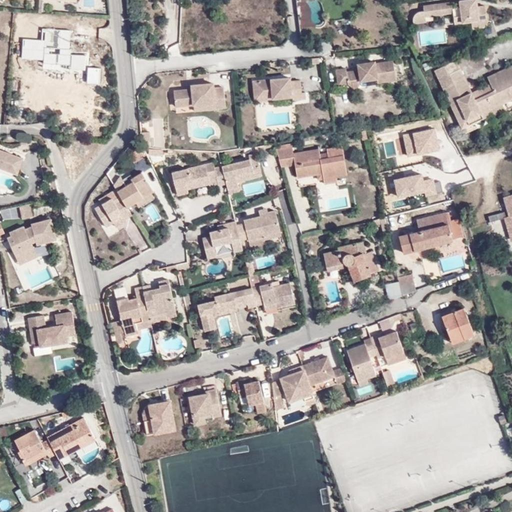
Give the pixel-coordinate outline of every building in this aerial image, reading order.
[(413,24),(426,23),(425,17),(453,13),(454,25),(471,23),(472,29),(479,28),(481,41),(497,36),(492,24),(489,25),(488,25),(485,6),(477,8),(476,0),(459,2),(460,9),(452,10),(451,3),(423,7),(423,12),(419,12),(417,13),(416,14),(415,14),(414,15),(414,16),(413,17),(413,18),(412,20),(412,21),(412,22),(412,23),(413,24)] [(38,61),(38,71),(87,73),(87,50),(76,50),(76,40),(70,40),(70,28),(41,28),(41,37),(22,36),(21,61),(38,61)] [(421,63),(424,70),(436,66),(434,60),(421,63)] [(495,91),(476,100),(473,93),(457,61),(435,72),(466,134),(495,121),(493,116),(506,109),(504,104),(511,100),(511,66),(489,78),(491,84),(495,91)] [(348,71),(338,73),(340,86),(349,85),(356,91),(363,83),(379,81),(379,85),(398,82),(395,63),(376,65),(376,63),(359,66),(360,72),(349,74),(348,71)] [(99,80),(98,67),(88,68),(88,80),(99,80)] [(274,96),(275,102),(293,99),(293,103),(307,102),(307,95),(303,96),(302,83),(291,84),(291,80),(254,84),(255,97),(274,96)] [(495,91),(491,84),(473,93),(476,100),(495,91)] [(177,111),(195,109),(216,107),(217,112),(227,111),(225,90),(215,92),(214,86),(194,89),(194,92),(175,95),(177,111)] [(150,153),(146,145),(145,145),(144,145),(134,153),(138,160),(150,153)] [(294,145),(278,147),(283,169),(298,166),(296,154),(294,145)] [(321,150),(296,154),(298,166),(300,179),(319,176),(325,175),(326,181),(339,179),(349,177),(346,157),(345,146),(328,149),(329,154),(322,156),(321,150)] [(0,166),(16,173),(22,157),(0,149),(0,166)] [(219,177),(221,185),(229,184),(231,193),(242,191),(241,181),(257,178),(255,168),(262,166),(261,157),(253,159),(217,168),(216,162),(174,171),(180,195),(190,192),(189,188),(188,184),(219,177)] [(461,157),(442,164),(445,174),(465,167),(461,157)] [(255,168),(257,178),(264,176),(262,166),(255,168)] [(120,189),(123,194),(106,204),(98,208),(109,226),(117,221),(126,215),(129,217),(134,214),(130,206),(138,201),(155,191),(157,190),(145,171),(134,177),(135,180),(120,189)] [(213,183),(214,187),(221,185),(219,177),(188,184),(189,188),(213,183)] [(102,198),(106,204),(123,194),(120,189),(120,187),(102,198)] [(157,196),(155,191),(138,201),(141,206),(157,196)] [(144,208),(152,222),(161,217),(154,203),(144,208)] [(31,216),(29,204),(19,206),(21,217),(31,216)] [(494,221),(510,216),(508,210),(492,215),(494,221)] [(253,251),(268,248),(266,240),(265,235),(283,231),(278,211),(261,214),(262,217),(246,220),(247,223),(238,225),(238,222),(222,225),(222,229),(213,232),(213,236),(203,238),(208,258),(218,256),(216,245),(233,242),(235,252),(245,250),(243,240),(250,238),(253,251)] [(404,254),(454,240),(453,238),(449,220),(447,212),(418,219),(420,231),(400,237),(404,254)] [(129,217),(126,215),(117,221),(120,226),(130,220),(129,217)] [(7,237),(17,259),(34,250),(31,243),(35,241),(36,243),(56,239),(51,218),(31,223),(32,224),(25,228),(23,225),(10,231),(12,234),(7,237)] [(459,218),(449,220),(453,238),(464,235),(459,218)] [(266,240),(284,237),(283,231),(265,235),(266,240)] [(367,253),(364,242),(354,244),(357,255),(367,253)] [(339,250),(324,254),(327,267),(348,263),(349,267),(354,283),(372,275),(371,273),(380,270),(373,252),(367,253),(357,255),(354,244),(339,247),(339,250)] [(34,250),(17,259),(19,263),(36,256),(34,250)] [(246,263),(250,279),(257,277),(253,262),(246,263)] [(348,263),(327,267),(328,272),(349,267),(348,263)] [(401,265),(395,267),(398,282),(402,296),(415,291),(410,273),(404,275),(401,265)] [(322,281),(331,305),(344,300),(336,276),(322,281)] [(167,311),(169,317),(178,315),(169,279),(159,281),(161,286),(152,288),(151,284),(142,286),(145,301),(139,302),(138,297),(129,299),(129,297),(117,300),(122,319),(125,332),(126,334),(137,332),(137,329),(135,322),(150,318),(149,315),(167,311)] [(283,290),(282,285),(281,282),(273,284),(275,291),(283,290)] [(387,285),(390,300),(402,296),(398,282),(387,285)] [(283,290),(275,291),(273,284),(216,297),(216,300),(199,304),(205,332),(216,329),(213,313),(219,312),(219,315),(238,311),(238,307),(249,305),(249,308),(265,305),(266,310),(280,307),(280,309),(296,305),(291,284),(282,285),(283,290)] [(145,301),(142,286),(136,287),(138,297),(139,302),(145,301)] [(27,317),(32,343),(39,342),(40,345),(67,339),(66,333),(75,331),(73,320),(71,309),(54,312),(56,324),(45,326),(42,314),(27,317)] [(151,321),(169,317),(167,311),(149,315),(150,318),(151,321)] [(445,317),(453,339),(464,335),(466,340),(476,337),(468,314),(461,316),(458,312),(445,317)] [(234,315),(237,335),(249,333),(246,313),(234,315)] [(137,329),(152,326),(151,321),(150,318),(135,322),(137,329)] [(121,333),(125,332),(122,319),(111,322),(117,343),(123,342),(121,333)] [(388,361),(406,354),(397,331),(380,337),(379,335),(365,340),(366,344),(347,350),(361,386),(369,383),(368,378),(377,374),(371,358),(386,353),(388,361)] [(453,339),(454,344),(466,340),(464,335),(453,339)] [(470,344),(455,349),(459,361),(474,356),(470,344)] [(338,384),(346,381),(341,368),(334,370),(329,357),(295,369),(296,373),(283,378),(290,402),(305,397),(308,406),(317,403),(311,385),(335,377),(338,384)] [(391,370),(384,372),(390,387),(396,385),(391,370)] [(250,380),(237,383),(240,397),(247,395),(250,405),(256,403),(258,410),(259,413),(268,411),(259,380),(250,382),(250,380)] [(281,380),(273,383),(276,397),(283,394),(285,393),(281,380)] [(223,417),(217,391),(201,395),(201,398),(191,400),(197,427),(207,425),(205,417),(213,415),(214,419),(223,417)] [(283,394),(276,397),(277,408),(285,406),(283,394)] [(250,405),(247,395),(240,397),(245,413),(258,410),(256,403),(250,405)] [(148,436),(177,429),(170,401),(162,402),(162,404),(150,406),(146,411),(144,415),(148,436)] [(46,436),(54,450),(55,452),(72,443),(74,448),(93,438),(78,409),(42,428),(46,436)] [(47,454),(54,450),(46,436),(39,440),(33,429),(15,439),(20,450),(19,450),(21,455),(20,456),(22,460),(37,453),(38,455),(46,452),(47,454)] [(41,468),(29,473),(32,481),(44,476),(41,468)] [(109,511),(107,508),(111,506),(107,499),(93,506),(92,504),(78,511),(109,511)]
